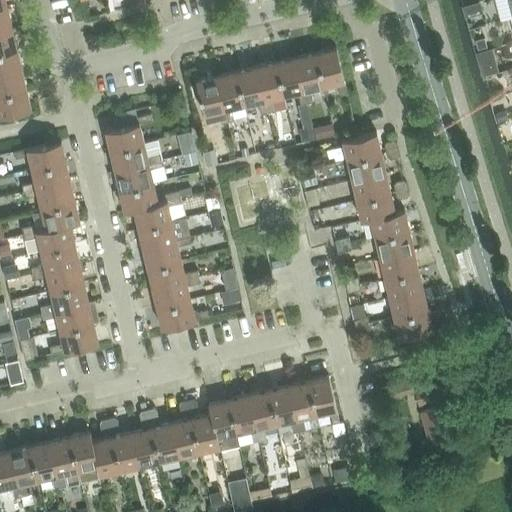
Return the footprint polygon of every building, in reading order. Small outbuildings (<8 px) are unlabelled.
[(479,2),(463,6),(465,15),(481,11),(479,2)] [(0,30),(12,28),(8,8),(0,9),(0,30)] [(0,51),(17,47),(12,28),(0,30),(0,51)] [(484,37),(475,40),(477,49),(487,46),(484,37)] [(336,46),(316,51),(324,85),(337,82),(340,95),(347,93),(336,46)] [(17,47),(0,51),(0,72),(22,67),(17,47)] [(324,85),(316,51),(296,56),(307,103),(313,101),(310,88),(324,85)] [(307,103),(296,56),(276,60),(284,94),(297,91),(300,104),(307,103)] [(284,94),(276,60),(256,65),(267,112),(274,110),(271,97),(284,94)] [(267,112),(256,65),(236,70),(244,103),(258,100),(261,113),(267,112)] [(492,65),(480,68),(483,75),(494,72),(492,65)] [(0,93),(26,87),(22,67),(0,72),(0,93)] [(244,103),(236,70),(217,74),(227,121),(234,120),(231,106),(244,103)] [(196,79),(204,113),(206,123),(220,119),(221,123),(227,121),(217,74),(196,79)] [(0,114),(31,108),(26,87),(0,93),(0,114)] [(505,110),(496,113),(498,122),(508,119),(505,110)] [(136,111),(113,117),(116,127),(138,122),(137,116),(136,111)] [(110,150),(144,142),(139,123),(153,119),(151,113),(137,116),(138,122),(116,127),(106,129),(110,150)] [(234,120),(227,121),(230,132),(236,130),(234,120)] [(332,122),(315,126),(317,138),(335,134),(332,122)] [(304,127),(301,128),(303,140),(315,137),(312,126),(304,127)] [(191,131),(179,134),(183,153),(196,150),(191,131)] [(347,159),(381,151),(376,131),(343,139),(347,159)] [(386,150),(398,147),(397,141),(393,139),(386,141),(384,144),(386,150)] [(29,155),(32,168),(66,160),(61,140),(14,151),(16,158),(29,155)] [(144,142),(110,150),(115,170),(162,159),(160,152),(147,155),(144,142)] [(398,147),(386,150),(387,156),(391,158),(398,157),(400,153),(398,147)] [(216,148),(204,151),(207,164),(219,161),(216,148)] [(196,150),(183,153),(186,166),(199,163),(196,150)] [(381,151),(347,159),(352,179),(386,171),(381,151)] [(120,190),(153,182),(150,168),(163,165),(162,159),(115,170),(120,190)] [(66,160),(32,168),(35,182),(22,185),(23,191),(70,180),(66,160)] [(300,172),(303,186),(304,186),(315,183),(312,169),(300,172)] [(357,199),(390,191),(386,171),(352,179),(357,199)] [(241,180),(246,210),(266,207),(261,177),(241,180)] [(395,190),(408,187),(406,181),(403,179),(396,181),(394,184),(395,190)] [(70,180),(23,191),(25,198),(38,194),(41,208),(75,200),(70,180)] [(179,190),(156,195),(153,182),(120,190),(125,210),(134,208),(134,207),(158,201),(167,199),(181,196),(179,190)] [(192,187),(179,190),(181,196),(193,193),(192,187)] [(408,187),(395,190),(396,196),(400,198),(407,197),(409,193),(408,187)] [(395,211),(395,210),(390,191),(357,199),(362,219),(371,217),(395,211)] [(138,227),(172,219),(169,206),(182,202),(181,196),(167,199),(158,201),(134,207),(134,208),(138,227)] [(217,197),(206,200),(209,211),(220,208),(217,197)] [(41,208),(46,227),(46,228),(70,222),(70,223),(80,220),(75,200),(41,208)] [(220,208),(209,211),(212,225),(223,222),(220,208)] [(375,237),(409,229),(404,208),(395,210),(395,211),(371,217),(375,237)] [(143,247),(190,236),(188,229),(175,233),(172,219),(138,227),(143,247)] [(28,253),(41,250),(75,242),(70,223),(70,222),(46,228),(46,227),(37,229),(37,230),(23,233),(28,253)] [(23,233),(37,230),(37,229),(36,223),(22,227),(23,233)] [(380,256),(414,249),(409,229),(375,237),(380,256)] [(148,267),(181,259),(178,245),(191,242),(190,236),(143,247),(148,267)] [(337,245),(350,242),(349,236),(335,239),(337,245)] [(33,273),(80,262),(75,242),(41,250),(45,263),(31,267),(33,273)] [(350,242),(337,245),(338,252),(352,249),(350,242)] [(9,244),(0,246),(0,247),(2,256),(11,254),(9,244)] [(385,276),(418,268),(414,249),(380,256),(385,276)] [(181,259),(148,267),(153,287),(199,276),(198,269),(185,272),(181,259)] [(51,289),(84,282),(80,262),(33,273),(34,279),(48,276),(51,289)] [(16,263),(3,266),(6,278),(19,275),(16,263)] [(234,267),(222,270),(226,289),(238,286),(234,267)] [(389,296),(423,288),(418,268),(385,276),(389,296)] [(157,307),(191,299),(188,285),(201,282),(199,276),(153,287),(157,307)] [(346,285),(360,282),(358,276),(344,279),(346,285)] [(42,312),(89,301),(84,282),(51,289),(54,303),(41,306),(42,312)] [(360,282),(346,285),(347,292),(361,289),(360,282)] [(237,288),(221,292),(224,303),(239,299),(237,288)] [(394,316),(428,308),(423,288),(389,296),(394,316)] [(194,312),(191,299),(157,307),(162,327),(209,316),(207,309),(194,312)] [(95,300),(89,301),(42,312),(44,319),(57,316),(60,329),(94,321),(100,320),(95,300)] [(394,316),(399,337),(433,329),(428,308),(394,316)] [(22,309),(13,311),(15,319),(24,317),(22,309)] [(355,325),(369,322),(367,316),(354,319),(355,325)] [(98,342),(94,321),(60,329),(63,343),(50,346),(52,353),(98,342)] [(369,322),(355,325),(357,332),(370,328),(369,322)] [(201,335),(201,326),(176,326),(176,335),(201,335)] [(30,335),(28,327),(18,329),(19,338),(30,335)] [(12,330),(0,333),(0,340),(0,342),(14,339),(12,330)] [(14,340),(3,343),(6,355),(17,352),(14,340)] [(6,363),(11,383),(23,380),(18,360),(6,363)] [(308,379),(316,413),(330,410),(333,423),(340,421),(329,375),(308,379)] [(387,383),(390,396),(414,390),(410,377),(387,383)] [(288,384),(299,431),(306,429),(303,416),(316,413),(308,379),(288,384)] [(440,383),(415,390),(419,405),(444,398),(440,383)] [(299,431),(288,384),(269,389),(276,422),(290,419),(293,432),(299,431)] [(276,422),(269,389),(249,393),(260,440),(266,439),(263,425),(276,422)] [(260,440),(249,393),(229,398),(237,431),(250,428),(253,442),(260,440)] [(187,399),(190,412),(196,411),(198,407),(197,400),(193,398),(187,399)] [(220,449),(240,445),(237,431),(229,398),(208,403),(211,412),(219,446),(219,445),(220,449)] [(190,412),(187,399),(181,401),(179,404),(181,411),(184,413),(190,412)] [(424,453),(432,451),(432,450),(456,443),(446,404),(421,411),(429,439),(421,442),(424,453)] [(147,409),(150,421),(156,420),(159,417),(157,410),(153,407),(147,409)] [(150,421),(147,409),(141,410),(139,414),(141,421),(144,423),(150,421)] [(219,446),(211,412),(191,417),(199,450),(219,446)] [(107,418),(110,431),(116,429),(119,426),(117,419),(113,417),(107,418)] [(171,421),(179,455),(199,450),(191,417),(171,421)] [(110,431),(107,418),(101,420),(99,423),(101,430),(104,432),(110,431)] [(179,455),(171,421),(152,426),(159,459),(179,455)] [(159,459),(152,426),(132,431),(140,464),(159,459)] [(70,435),(81,482),(101,477),(100,474),(100,473),(92,440),(93,440),(91,430),(70,435)] [(140,464),(132,431),(112,435),(120,469),(140,464)] [(50,440),(61,487),(81,482),(70,435),(50,440)] [(93,440),(92,440),(100,473),(120,469),(112,435),(93,440)] [(61,487),(50,440),(30,445),(38,478),(52,475),(55,488),(61,487)] [(38,478),(30,445),(10,449),(21,496),(28,494),(25,481),(38,478)] [(10,449),(0,451),(0,487),(12,484),(15,497),(21,496),(10,449)] [(311,458),(291,466),(296,479),(316,472),(311,458)] [(333,470),(336,481),(351,478),(348,467),(333,470)] [(318,473),(311,475),(313,486),(325,483),(323,476),(318,473)] [(302,480),(290,482),(292,491),(313,487),(311,478),(302,480)] [(289,480),(281,483),(283,490),(291,488),(289,480)] [(271,487),(251,491),(252,500),(272,496),(271,487)] [(252,505),(248,488),(231,492),(234,509),(252,505)] [(221,489),(209,492),(212,503),(224,500),(221,489)] [(28,494),(21,496),(23,505),(34,502),(32,494),(28,494)]
